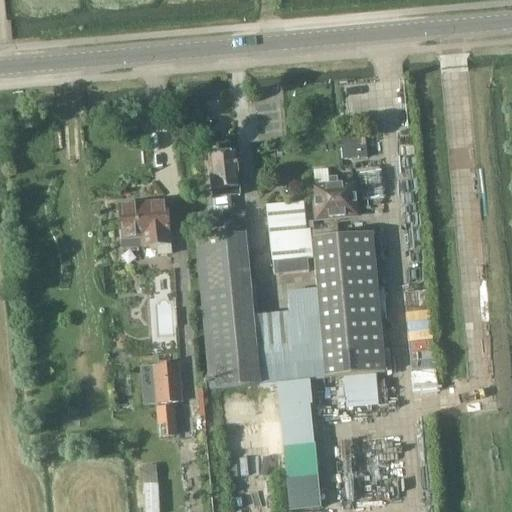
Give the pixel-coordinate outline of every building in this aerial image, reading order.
[(373,135),(339,138),(341,161),(366,159),(365,148),(374,147),(373,135)] [(199,239),(195,239),(208,390),(255,385),(260,385),(243,214),(239,214),(234,215),(233,206),(231,206),(230,196),(235,196),(239,195),(236,159),(235,153),(207,156),(211,198),(212,207),(205,208),(206,215),(202,215),(197,216),(199,239)] [(298,177),(295,170),(289,167),(282,169),(279,175),(282,182),(288,185),(295,183),(298,177)] [(356,217),(353,186),(337,187),(336,182),(329,182),(329,187),(313,189),(316,221),(356,217)] [(123,249),(157,246),(157,255),(171,254),(166,203),(119,207),(123,249)] [(306,259),(311,259),(308,232),(305,233),(303,205),(267,208),(273,263),(306,259)] [(384,375),(372,235),(311,241),(324,380),(384,375)] [(306,259),(273,263),(274,276),(308,273),(306,259)] [(152,368),(156,406),(182,403),(178,365),(152,368)] [(159,439),(177,437),(175,408),(156,410),(159,439)] [(143,485),(158,484),(156,466),(141,467),(143,485)]
